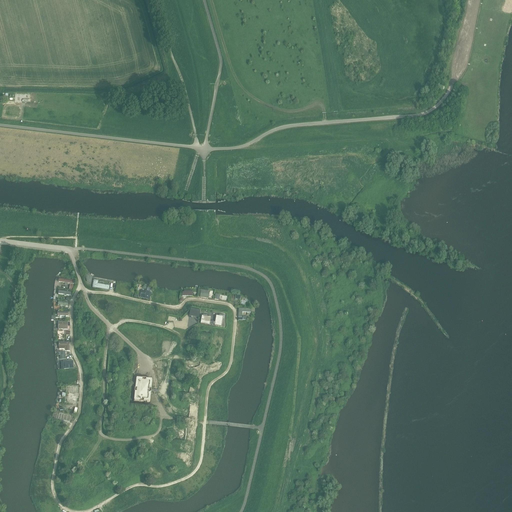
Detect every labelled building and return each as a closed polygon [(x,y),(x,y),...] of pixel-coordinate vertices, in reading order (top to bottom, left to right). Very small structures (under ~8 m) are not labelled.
[(93,280),(92,288),(109,291),(109,286),(98,284),(98,281),(93,280)] [(210,292),(201,290),(200,297),(208,299),(210,292)] [(146,291),(146,292),(141,291),(139,297),(148,300),(150,292),(146,291)] [(200,310),(190,309),(189,316),(199,318),(200,310)] [(251,309),(238,309),(238,318),(242,318),(242,312),(251,313),(251,309)] [(210,322),(211,317),(207,317),(207,316),(203,315),(203,316),(201,316),(200,324),(209,325),(209,324),(211,324),(211,322),(210,322)] [(214,325),(221,327),(222,319),(223,319),(224,316),(219,315),(219,316),(216,316),(215,322),(214,322),(213,324),(214,325)] [(69,343),(59,343),(59,347),(59,349),(66,349),(66,351),(69,351),(69,343)] [(73,361),(63,362),(63,369),(74,369),(73,361)] [(136,379),(134,399),(133,400),(134,401),(135,401),(149,402),(149,401),(151,381),(152,381),(151,380),(137,379),(136,379)] [(56,420),(69,423),(70,415),(58,412),(56,420)]
